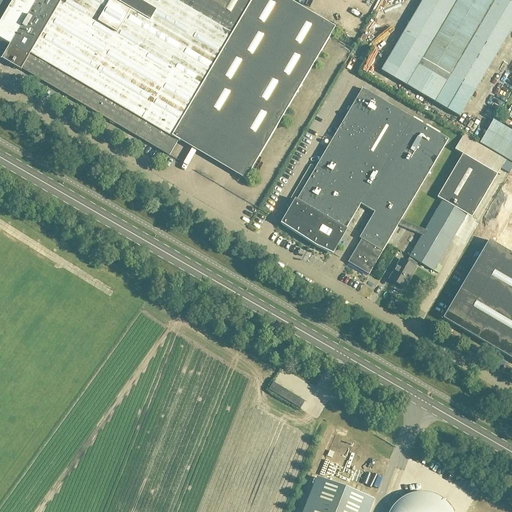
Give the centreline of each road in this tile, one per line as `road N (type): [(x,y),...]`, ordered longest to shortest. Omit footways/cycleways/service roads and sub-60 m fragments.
road 1 (unclassified): [(0,91),(511,391)]
road 2 (secondary): [(511,453),(0,158)]
